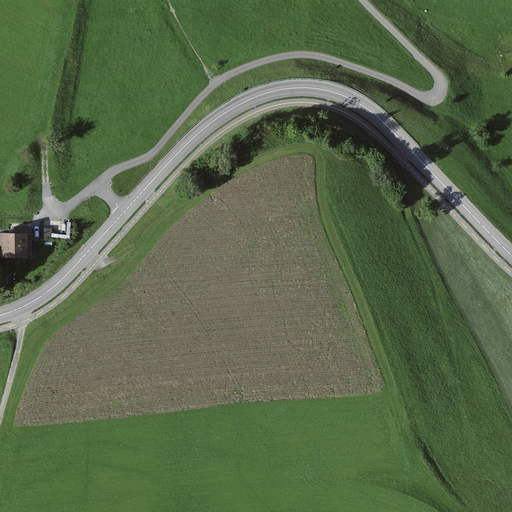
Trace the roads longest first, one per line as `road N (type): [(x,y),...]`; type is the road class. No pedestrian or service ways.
road 1 (unclassified): [(123,212),(101,188),(108,175),(150,157),(215,82),(247,67),(309,55),(433,96),(435,75),(362,0)]
road 2 (tertiary): [(123,212),(220,117),(267,94),(317,89),(384,125),(511,256)]
road 3 (tertiary): [(0,317),(51,290),(123,212)]
